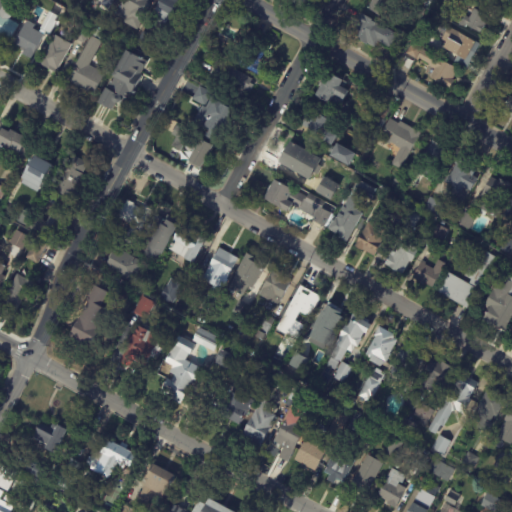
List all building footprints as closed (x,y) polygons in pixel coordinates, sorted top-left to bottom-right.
[(1,36),(0,35),(0,6),(3,0),(5,0),(15,6),(8,19),(17,24),(8,40),(1,36)] [(146,0),(146,2),(149,4),(135,29),(123,22),(125,19),(115,13),(122,0),(146,0)] [(182,0),(176,10),(174,9),(165,24),(150,15),(159,0),(182,0)] [(306,0),(301,10),(283,0),(306,0)] [(390,0),(380,18),(367,10),(372,2),(370,2),(371,0),(390,0)] [(415,2),(416,0),(432,0),(428,9),(415,2)] [(412,14),(416,7),(427,13),(422,21),(411,15),(412,14)] [(487,17),(485,21),(488,23),(480,35),(467,27),(465,29),(459,24),(464,16),(469,19),(475,9),(487,17)] [(49,35),(58,17),(49,12),(39,30),(49,35)] [(366,45),(359,42),(360,39),(352,34),(362,15),(373,21),(372,22),(397,35),(391,48),(379,42),(376,48),(369,45),(368,47),(366,45)] [(23,55),(26,50),(15,45),(27,22),(33,25),(29,32),(42,39),(31,60),(23,55)] [(471,62),(467,69),(456,61),(459,56),(445,48),(448,42),(443,39),(451,26),(461,32),(460,34),(476,43),(477,41),(482,44),(471,62)] [(83,44),(75,39),(81,29),(89,33),(83,44)] [(89,54),(84,52),(95,31),(102,34),(90,55),(89,54)] [(255,34),(271,42),(262,59),(268,63),(261,76),(235,63),(251,31),(255,34)] [(429,37),(423,48),(413,42),(419,31),(429,37)] [(152,42),(145,54),(135,47),(143,33),(154,39),(152,42)] [(53,72),(42,66),(45,60),(43,59),(55,36),(72,45),(56,74),(53,72)] [(416,59),(416,61),(406,55),(411,46),(421,51),(416,59)] [(114,76),(112,75),(126,50),(140,57),(141,56),(143,57),(142,59),(146,61),(139,73),(142,75),(135,85),(114,76)] [(455,77),(453,81),(454,82),(449,90),(444,87),(444,88),(429,80),(435,71),(429,68),(429,67),(417,59),(422,51),(458,72),(455,77)] [(252,81),(250,83),(254,85),(244,104),(234,99),(239,90),(209,73),(216,60),(252,80),(252,81)] [(82,89),(70,82),(82,62),(85,63),(86,61),(91,64),(90,65),(105,74),(93,95),(82,89)] [(343,81),(340,87),(349,91),(344,100),(336,96),(331,105),(316,96),(329,73),(343,81)] [(135,85),(138,87),(127,108),(117,102),(112,110),(98,102),(109,81),(111,82),(114,76),(135,85)] [(198,86),(192,99),(202,104),(193,122),(207,129),(205,134),(215,140),(219,133),(223,135),(238,107),(198,86)] [(503,108),(511,111),(511,94),(510,93),(503,108)] [(383,96),(392,100),(390,107),(380,103),(383,96)] [(354,153),(347,164),(330,153),(331,151),(316,142),(319,136),(307,130),(308,127),(300,122),(309,107),(318,112),(318,111),(329,118),(324,126),(337,133),(331,143),(334,145),(337,141),(354,152),(354,153)] [(375,116),(385,121),(378,133),(369,128),(375,116)] [(390,120),(398,125),(400,122),(420,133),(417,138),(418,139),(401,170),(391,165),(400,150),(396,148),(397,147),(391,143),(389,145),(379,140),(390,120)] [(209,154),(200,170),(188,163),(194,152),(184,146),(181,152),(172,146),(177,138),(172,135),(177,125),(214,146),(209,154)] [(14,132),(31,143),(21,159),(13,154),(14,152),(8,148),(7,151),(2,148),(1,151),(4,153),(0,159),(0,129),(1,128),(7,132),(9,129),(14,132)] [(365,138),(372,142),(366,153),(359,149),(365,138)] [(316,190),(326,172),(315,166),(309,178),(277,160),(289,139),(321,157),(319,162),(325,165),(328,159),(337,164),(330,178),(339,183),(330,199),(316,190)] [(433,141),(443,146),(443,147),(450,151),(440,172),(421,162),(432,141),(433,141)] [(45,155),(47,156),(48,154),(62,162),(56,173),(48,169),(40,183),(31,178),(30,180),(29,180),(27,184),(19,180),(36,149),(45,155)] [(52,194),(64,174),(62,173),(68,161),(70,162),(73,156),(87,164),(82,174),(84,175),(81,181),(84,182),(79,190),(80,191),(72,205),(52,194)] [(460,157),(477,166),(472,176),(477,179),(470,191),(464,187),(461,192),(444,182),(449,173),(450,175),(453,169),(452,169),(454,166),(454,167),(456,165),(454,164),(458,156),(460,157)] [(411,171),(420,175),(413,191),(404,187),(406,182),(402,180),(396,192),(390,189),(397,174),(401,175),(404,168),(411,171)] [(487,213),(479,209),(485,199),(482,198),(492,177),(510,186),(500,206),(497,205),(494,210),(500,213),(497,219),(487,213)] [(327,201),(323,208),(333,213),(325,226),(314,220),(316,216),(292,203),(288,211),(265,198),(275,179),(290,187),(293,182),(327,201)] [(365,200),(353,194),(360,180),(372,186),(365,200)] [(511,218),(503,213),(511,196),(511,218)] [(432,198),(446,206),(439,218),(423,209),(430,197),(432,198)] [(357,205),(355,207),(362,212),(368,216),(352,243),(346,239),(346,240),(337,235),(339,233),(328,226),(335,214),(336,215),(346,199),(357,205)] [(122,233),(125,234),(127,232),(125,232),(123,231),(123,229),(124,227),(126,227),(128,227),(128,229),(130,225),(114,217),(117,211),(119,213),(126,200),(133,204),(133,205),(145,212),(143,217),(146,219),(131,247),(118,241),(122,233)] [(401,221),(391,215),(396,205),(401,208),(403,204),(409,207),(401,221)] [(411,227),(403,222),(410,208),(422,214),(415,229),(411,227)] [(22,210),(32,216),(26,227),(14,220),(20,209),(22,210)] [(61,218),(57,225),(61,227),(55,237),(46,232),(43,237),(28,228),(34,216),(43,221),(41,225),(44,226),(52,212),(61,218)] [(156,215),(177,227),(157,263),(142,254),(146,247),(145,246),(147,242),(140,238),(154,213),(156,215)] [(472,217),(476,220),(470,231),(463,227),(462,228),(459,226),(466,214),(472,217)] [(366,252),(363,251),(362,252),(355,248),(368,223),(377,228),(379,225),(389,231),(374,257),(366,252)] [(194,231),(199,234),(198,236),(206,241),(193,264),(167,249),(179,227),(181,229),(183,225),(194,231)] [(444,228),(448,230),(443,241),(432,235),(437,225),(444,228)] [(9,243),(22,250),(29,236),(15,230),(9,243)] [(511,240),(511,250),(510,254),(501,249),(507,237),(511,240)] [(49,245),(38,265),(27,259),(38,238),(49,244),(49,245)] [(386,263),(384,262),(392,250),(395,251),(401,242),(407,245),(409,243),(419,249),(411,261),(409,260),(402,273),(386,263)] [(140,269),(132,283),(103,267),(108,258),(110,259),(112,254),(111,254),(114,248),(142,264),(140,269)] [(229,254),(238,259),(226,280),(228,281),(210,313),(200,307),(209,290),(210,290),(213,286),(201,280),(219,248),(229,254)] [(468,308),(438,291),(448,272),(469,283),(471,278),(465,275),(473,260),(479,264),(487,251),(498,257),(477,295),(475,294),(468,308)] [(255,263),(257,265),(260,261),(267,265),(254,290),(249,287),(244,297),(230,289),(238,276),(236,275),(248,254),(256,259),(254,263),(255,263)] [(412,276),(421,258),(426,260),(425,262),(433,267),(438,258),(446,262),(441,272),(440,271),(432,285),(425,281),(424,283),(412,276)] [(0,282),(8,266),(0,261),(0,282)] [(288,277),(287,279),(292,282),(278,307),(259,297),(274,270),(288,277)] [(19,276),(38,286),(33,296),(25,292),(15,311),(1,304),(16,274),(19,276)] [(176,278),(185,283),(177,297),(175,295),(172,300),(168,298),(168,299),(159,295),(163,287),(166,288),(169,282),(166,281),(169,275),(176,278)] [(511,319),(505,332),(498,328),(497,331),(490,327),(491,325),(482,320),(486,315),(484,314),(486,312),(487,313),(488,309),(484,306),(501,276),(511,282),(511,319)] [(77,318),(79,314),(81,315),(88,303),(86,301),(93,288),(94,289),(95,285),(108,292),(100,306),(101,307),(93,322),(100,326),(90,345),(69,334),(77,318)] [(309,320),(296,313),(290,325),(295,328),(290,338),(275,330),(291,301),(296,304),(304,289),(306,290),(308,286),(319,292),(318,294),(322,297),(309,320)] [(145,319),(133,313),(143,295),(155,301),(146,319),(145,319)] [(330,300),(337,304),(336,305),(339,307),(338,308),(345,313),(334,333),(330,330),(325,339),(314,333),(317,326),(315,325),(329,299),(330,300)] [(240,301),(249,306),(241,320),(231,314),(239,300),(240,301)] [(366,320),(369,321),(368,324),(370,325),(365,334),(364,333),(361,339),(362,339),(357,348),(355,347),(351,353),(347,351),(340,363),(330,357),(336,346),(335,345),(339,338),(338,337),(345,325),(347,327),(349,323),(347,322),(353,312),(366,320)] [(200,313),(207,317),(203,324),(197,321),(198,318),(197,318),(200,313)] [(270,317),(275,320),(266,336),(256,331),(265,315),(270,317)] [(142,326),(147,328),(146,328),(160,336),(157,341),(164,345),(158,359),(150,355),(144,365),(133,359),(129,366),(119,360),(121,357),(117,355),(121,347),(124,349),(137,323),(142,326)] [(215,346),(214,350),(191,339),(198,325),(220,337),(215,346)] [(392,335),(396,337),(395,340),(398,342),(394,350),(394,349),(391,355),(392,355),(386,365),(374,358),(372,362),(365,358),(376,338),(375,337),(380,328),(392,335)] [(274,333),(291,342),(283,357),(280,355),(279,357),(271,353),(270,355),(264,351),(274,333)] [(412,347),(421,352),(425,355),(419,364),(413,360),(402,381),(397,378),(396,381),(388,376),(392,368),(391,367),(395,360),(405,343),(412,347)] [(193,363),(194,363),(192,367),(202,373),(197,382),(195,381),(183,404),(161,393),(168,379),(172,381),(175,374),(171,372),(174,366),(166,362),(171,352),(172,353),(177,344),(180,345),(177,350),(188,356),(186,359),(193,363)] [(221,347),(238,357),(230,371),(215,362),(217,358),(215,357),(221,347)] [(294,358),(303,363),(295,375),(285,369),(292,357),(294,358)] [(451,367),(442,382),(445,383),(439,394),(434,392),(433,393),(418,384),(431,360),(440,364),(442,362),(451,367)] [(278,369),(289,376),(282,387),(271,380),(278,369)] [(334,379),(337,372),(346,377),(342,384),(334,379)] [(468,378),(478,383),(469,399),(471,400),(463,415),(456,411),(452,412),(443,428),(440,426),(435,435),(428,431),(451,389),(454,391),(456,387),(453,385),(460,373),(468,378)] [(381,383),(370,403),(358,396),(369,377),(381,383)] [(271,385),(281,391),(279,396),(268,390),(271,385)] [(233,420),(220,412),(233,388),(254,399),(248,411),(247,410),(240,423),(233,420)] [(289,406),(284,403),(292,390),(296,393),(292,400),(289,406)] [(497,391),(500,392),(499,395),(507,399),(497,418),(493,416),(490,423),(492,424),(488,433),(477,428),(481,420),(473,416),(487,390),(494,393),(495,390),(497,391)] [(266,398),(268,392),(278,397),(276,403),(266,398)] [(277,415),(260,445),(241,435),(261,397),(269,401),(265,409),(277,415)] [(424,406),(434,411),(426,427),(420,423),(422,419),(413,414),(420,403),(424,406)] [(294,446),(275,435),(292,404),(305,412),(299,424),(305,427),(294,446)] [(511,446),(496,438),(504,423),(504,424),(505,422),(504,421),(511,405),(511,446)] [(368,415),(372,407),(378,411),(374,419),(368,415)] [(338,436),(328,431),(338,412),(348,417),(338,436)] [(366,420),(358,433),(347,426),(355,413),(366,420)] [(397,431),(403,420),(417,428),(410,439),(397,431)] [(35,439),(42,425),(55,432),(59,425),(68,430),(55,454),(46,449),(47,446),(35,439)] [(451,442),(445,454),(432,447),(435,443),(439,436),(451,442)] [(309,438),(328,449),(316,470),(295,458),(307,437),(309,438)] [(396,457),(385,451),(392,437),(403,443),(396,457)] [(123,447),(133,452),(132,453),(137,456),(131,466),(127,464),(126,466),(120,462),(110,479),(97,472),(93,471),(91,465),(93,459),(97,455),(102,453),(109,440),(114,443),(114,442),(123,447)] [(351,455),(357,459),(344,481),(338,477),(335,483),(329,479),(331,475),(325,471),(338,448),(346,452),(342,460),(347,462),(351,455)] [(423,468),(413,463),(419,452),(429,458),(423,468)] [(471,454),(480,459),(474,469),(462,462),(468,452),(471,454)] [(506,456),(511,459),(511,464),(508,470),(495,462),(501,453),(506,456)] [(361,492),(350,486),(368,455),(384,463),(366,495),(361,492)] [(437,474),(427,469),(434,457),(455,469),(448,481),(437,474)] [(0,462),(15,471),(17,471),(7,489),(0,485),(0,462)] [(29,471),(34,462),(46,468),(40,478),(29,471)] [(153,463),(174,474),(163,495),(145,485),(149,478),(145,476),(152,463),(153,463)] [(407,476),(403,483),(400,482),(399,484),(407,488),(396,508),(387,504),(388,501),(378,496),(380,492),(379,491),(380,489),(380,490),(385,482),(393,468),(407,476)] [(66,472),(77,478),(70,491),(55,483),(62,470),(66,472)] [(409,511),(414,501),(415,501),(421,488),(428,491),(432,482),(441,487),(430,510),(429,509),(427,511),(409,511)] [(0,511),(0,489),(2,491),(0,494),(0,499),(12,506),(9,511),(0,511)] [(460,497),(455,506),(445,501),(451,490),(460,495),(460,497)] [(494,511),(480,504),(488,490),(501,498),(494,511)] [(224,505),(235,511),(234,511),(164,511),(171,501),(185,509),(183,511),(191,511),(198,500),(203,503),(208,495),(224,505)] [(454,507),(462,511),(461,511),(439,511),(445,502),(454,507)]
